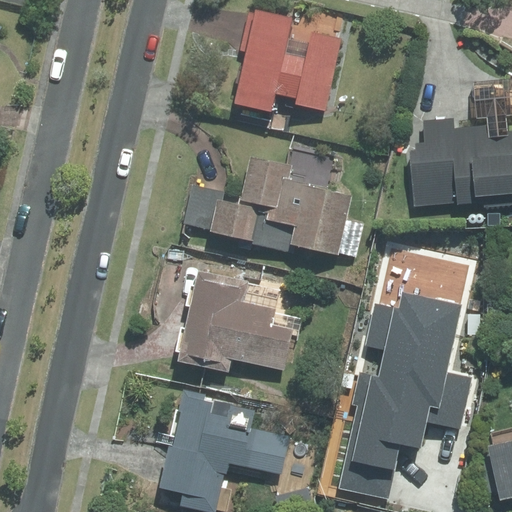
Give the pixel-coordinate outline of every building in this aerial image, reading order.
[(296,17),(255,8),(234,104),(272,112),(275,95),(298,100),(297,106),(324,112),(341,35),(314,29),(311,43),(291,39),(296,17)] [(511,204),(511,130),(487,131),(486,120),(406,124),(410,204),(494,200),(494,205),(511,204)] [(291,164),(251,155),(241,201),(224,197),(226,191),(192,183),(183,223),(252,238),(250,245),(295,255),(298,243),(341,253),(354,194),(328,188),(335,156),(295,147),(291,164)] [(281,292),(201,269),(180,361),(228,372),(231,360),(287,373),(297,330),(273,325),(281,292)] [(465,300),(401,286),(398,301),(375,297),(365,344),(387,348),(382,371),(362,366),(355,399),(360,400),(343,482),(388,491),(401,427),(421,431),(425,412),(455,419),(464,377),(449,374),(465,300)] [(266,408),(186,388),(161,488),(185,494),(183,505),(213,511),(219,511),(231,463),(266,472),(274,438),(260,434),(266,408)] [(493,454),(472,458),(480,494),(500,489),(503,500),(511,497),(511,437),(490,442),(493,454)]
